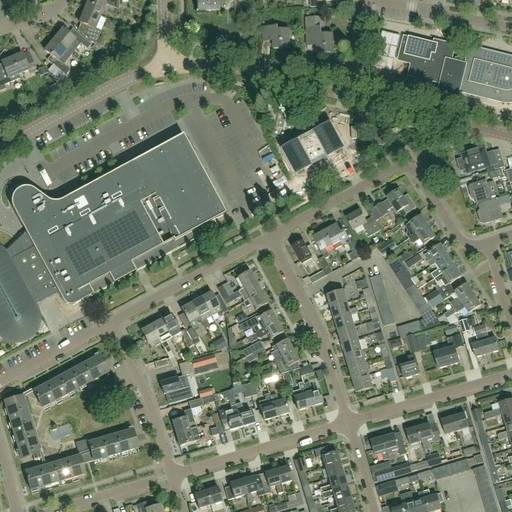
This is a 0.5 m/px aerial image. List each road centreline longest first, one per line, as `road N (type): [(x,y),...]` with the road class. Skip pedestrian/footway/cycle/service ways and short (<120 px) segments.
road 1 (tertiary): [(511,136),(246,69),(166,66)]
road 2 (residential): [(348,423),(314,317),(270,237)]
road 3 (tertiary): [(0,147),(117,83),(166,66)]
road 4 (residential): [(171,476),(348,423)]
road 5 (residential): [(112,324),(270,237)]
road 6 (residential): [(348,423),(511,374)]
road 7 (residential): [(171,476),(112,324)]
road 8 (residential): [(270,237),(407,167)]
road 9 (residential): [(511,24),(378,0)]
road 10 (residential): [(0,379),(112,324)]
road 11 (residential): [(52,511),(171,476)]
road 12 (residential): [(486,243),(456,239),(407,167)]
